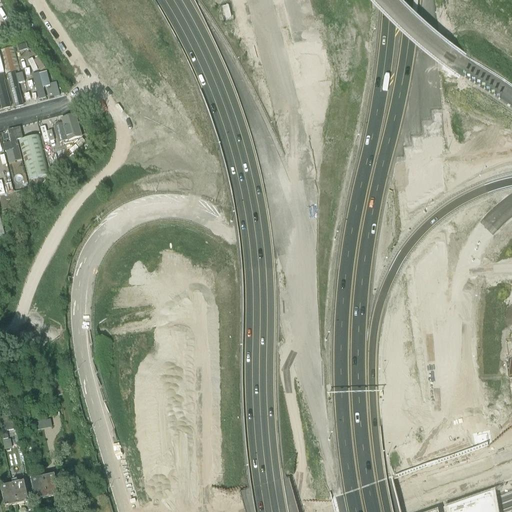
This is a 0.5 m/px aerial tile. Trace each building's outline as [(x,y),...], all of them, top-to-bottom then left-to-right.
[(0,0),(0,31),(11,27),(0,0)] [(20,71),(15,48),(0,51),(6,75),(20,71)] [(48,71),(33,75),(39,100),(47,98),(44,87),(51,85),(48,71)] [(88,133),(76,113),(37,123),(51,175),(64,162),(86,142),(88,137),(88,133)] [(2,133),(4,143),(10,141),(8,131),(2,133)] [(19,142),(29,181),(50,176),(40,136),(19,142)] [(12,235),(7,213),(2,214),(7,236),(12,235)] [(0,417),(0,424),(3,441),(8,440),(6,432),(15,430),(12,415),(0,417)] [(54,475),(42,478),(47,498),(59,495),(54,475)] [(47,498),(42,478),(31,481),(35,500),(47,498)] [(24,482),(12,485),(16,505),(28,502),(24,482)] [(5,507),(16,505),(12,485),(0,488),(5,507)]
